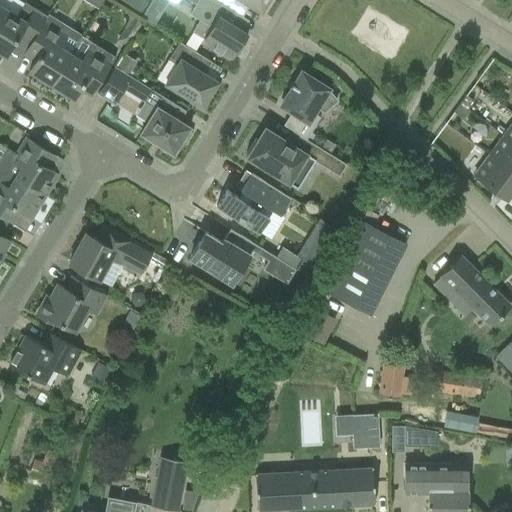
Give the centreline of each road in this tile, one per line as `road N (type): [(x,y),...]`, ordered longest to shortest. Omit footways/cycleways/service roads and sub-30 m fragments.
road 1 (residential): [(279,33),(189,176),(174,186),(99,151)]
road 2 (residential): [(99,151),(4,316)]
road 3 (residential): [(396,128),(337,68),(279,33)]
